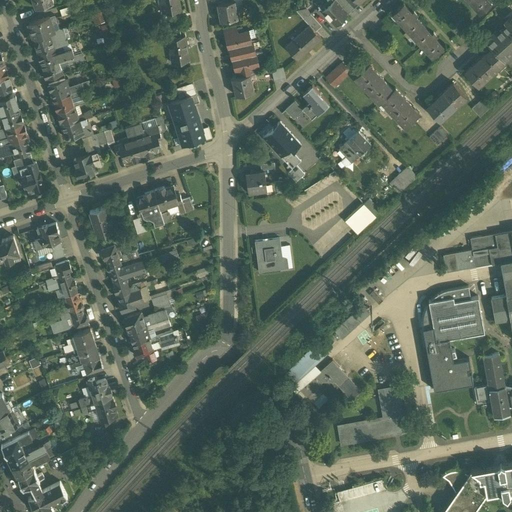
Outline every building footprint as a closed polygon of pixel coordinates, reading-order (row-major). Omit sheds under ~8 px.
[(33,0),(36,8),(54,2),(53,0),(33,0)] [(161,0),(163,13),(180,10),(178,0),(161,0)] [(334,0),(333,0),(325,0),(318,7),(322,11),(321,12),(335,26),(348,14),(342,8),(334,0)] [(345,0),(333,0),(334,0),(342,8),(348,3),(345,0)] [(359,4),(354,0),(345,0),(348,3),(353,9),(359,4)] [(468,0),(480,12),(491,2),(488,0),(468,0)] [(233,2),(217,5),(221,22),(237,19),(233,2)] [(79,3),(60,9),(62,15),(81,10),(79,3)] [(422,23),(415,16),(417,14),(413,10),(411,12),(403,3),(392,13),(411,34),(422,23)] [(297,11),(304,19),(310,14),(306,9),(297,11)] [(321,26),(310,14),(304,19),(309,25),(315,31),(321,26)] [(49,16),(29,23),(33,37),(49,32),(54,31),(49,16)] [(511,19),(511,20),(509,17),(504,22),(505,23),(496,32),(495,30),(484,40),(491,47),(503,60),(511,51),(511,19)] [(431,33),(422,23),(411,34),(432,57),(443,46),(435,38),(437,36),(433,31),(431,33)] [(309,25),(285,47),(297,60),(321,38),(315,31),(309,25)] [(180,28),(163,31),(164,40),(168,39),(168,38),(181,36),(180,28)] [(236,28),(225,30),(227,36),(237,34),(236,28)] [(60,31),(50,35),(50,36),(54,48),(68,43),(67,38),(63,39),(60,31)] [(227,36),(225,37),(227,43),(228,42),(229,44),(227,46),(228,48),(229,48),(251,43),(250,39),(248,37),(247,32),(237,34),(227,36)] [(181,36),(168,38),(168,39),(172,63),(189,60),(185,35),(181,36)] [(50,36),(34,41),(38,53),(54,48),(50,36)] [(251,43),(229,48),(231,54),(232,54),(232,56),(232,58),(232,59),(233,59),(254,55),(256,55),(255,50),(252,49),(251,43)] [(72,47),(63,50),(64,53),(57,55),(58,60),(72,55),(74,55),(72,47)] [(491,47),(464,71),(478,86),(505,62),(503,60),(491,47)] [(54,48),(38,53),(42,65),(58,60),(57,55),(54,48)] [(72,55),(58,60),(60,65),(74,60),(72,55)] [(254,55),(233,59),(234,65),(236,65),(236,67),(234,70),(235,71),(253,67),(259,66),(258,62),(255,60),(254,55)] [(58,60),(42,65),(46,77),(62,72),(60,65),(58,60)] [(351,71),(342,62),(334,70),(342,79),(351,71)] [(392,90),(368,63),(354,76),(379,102),(381,101),(392,90)] [(4,64),(0,65),(0,79),(8,76),(4,64)] [(253,67),(236,71),(238,77),(250,74),(254,73),(253,67)] [(283,67),(271,70),(274,80),(286,78),(283,67)] [(342,79),(334,70),(325,79),(334,87),(342,79)] [(238,77),(231,78),(236,96),(254,91),(250,74),(238,77)] [(8,76),(0,79),(0,92),(12,88),(8,76)] [(69,88),(65,78),(49,84),(53,98),(70,92),(69,88)] [(452,82),(426,106),(440,121),(466,97),(452,82)] [(193,83),(176,88),(178,94),(183,92),(185,98),(197,94),(193,83)] [(82,84),(73,86),(73,87),(69,88),(70,92),(73,92),(78,90),(84,88),(82,84)] [(329,103),(311,85),(302,93),(309,101),(301,108),(302,110),(311,120),(329,103)] [(419,113),(395,87),(392,90),(381,101),(405,127),(419,113)] [(70,92),(53,98),(57,111),(74,106),(70,92)] [(0,99),(0,108),(2,114),(19,109),(16,100),(16,99),(15,96),(13,95),(10,96),(9,97),(0,99)] [(185,98),(171,102),(173,110),(171,110),(180,136),(181,136),(184,143),(190,142),(199,139),(205,137),(203,130),(202,128),(195,104),(194,104),(191,96),(185,98)] [(481,99),(472,108),(480,117),(490,108),(481,99)] [(301,108),(294,101),(284,110),(293,119),(302,110),(301,108)] [(74,106),(57,111),(61,121),(60,121),(61,125),(62,125),(79,119),(78,116),(74,106)] [(19,109),(2,114),(3,119),(6,128),(23,123),(20,113),(21,113),(19,109)] [(92,115),(91,110),(84,113),(85,114),(78,116),(79,119),(92,115)] [(79,119),(62,125),(65,134),(65,135),(65,138),(68,139),(71,138),(71,137),(83,133),(80,123),(79,119)] [(164,119),(156,122),(157,125),(158,125),(159,131),(160,133),(167,131),(164,119)] [(301,145),(279,121),(263,136),(281,156),(290,148),(293,151),(301,145)] [(139,122),(133,124),(137,138),(142,137),(140,130),(141,129),(139,122)] [(23,123),(6,128),(11,141),(28,136),(23,123)] [(133,124),(126,126),(128,133),(130,133),(132,140),(137,138),(133,124)] [(157,125),(145,129),(147,135),(159,131),(158,125),(157,125)] [(441,125),(429,137),(437,145),(449,134),(441,125)] [(208,127),(202,128),(203,130),(206,140),(212,138),(208,127)] [(6,128),(0,130),(0,144),(11,141),(6,128)] [(110,128),(104,130),(107,141),(108,144),(115,142),(110,128)] [(349,128),(343,133),(349,140),(356,133),(355,131),(353,133),(349,128)] [(104,130),(82,138),(87,155),(90,154),(97,151),(97,152),(100,151),(98,144),(107,141),(104,130)] [(142,137),(137,138),(143,156),(153,153),(152,151),(161,148),(158,139),(162,137),(160,133),(159,131),(147,135),(142,137)] [(349,140),(347,142),(359,155),(371,144),(358,131),(356,133),(349,140)] [(28,136),(11,141),(14,152),(15,156),(33,150),(28,136)] [(118,144),(115,145),(117,151),(121,150),(124,160),(133,157),(133,159),(143,156),(137,138),(132,140),(128,141),(118,144)] [(190,142),(187,143),(189,148),(201,144),(199,139),(198,139),(199,143),(191,145),(190,142)] [(11,141),(0,144),(0,153),(1,156),(14,152),(11,141)] [(359,155),(347,142),(340,148),(352,161),(359,155)] [(290,148),(281,156),(292,168),(301,160),(293,152),(293,151),(290,148)] [(97,151),(90,154),(93,161),(100,158),(97,152),(97,151)] [(31,154),(13,160),(15,166),(20,164),(20,167),(27,164),(33,162),(31,154)] [(87,155),(74,159),(76,167),(75,167),(78,177),(87,174),(93,172),(96,171),(93,161),(90,154),(87,155)] [(33,162),(27,164),(28,166),(29,166),(31,172),(39,170),(36,162),(33,162)] [(15,166),(11,167),(15,179),(22,176),(19,169),(21,168),(20,167),(20,164),(15,166)] [(296,181),(305,173),(297,165),(288,172),(296,181)] [(21,168),(19,169),(22,176),(31,172),(29,166),(28,166),(21,168)] [(408,166),(399,174),(409,184),(418,176),(408,166)] [(31,172),(22,176),(25,185),(27,185),(29,193),(45,188),(39,170),(31,172)] [(264,171),(246,174),(249,193),(267,190),(266,184),(264,171)] [(282,181),(266,184),(267,190),(267,196),(284,193),(282,181)] [(173,186),(165,188),(164,187),(154,190),(160,207),(177,202),(182,200),(182,199),(180,194),(176,195),(173,186)] [(442,233),(483,200),(474,188),(433,222),(442,233)] [(154,190),(144,193),(145,195),(137,198),(140,207),(136,208),(138,215),(143,213),(160,207),(154,190)] [(189,197),(182,199),(182,200),(186,212),(193,210),(189,197)] [(182,200),(177,202),(181,213),(186,212),(182,200)] [(376,216),(364,203),(346,221),(357,234),(376,216)] [(105,206),(90,211),(98,236),(110,232),(115,230),(110,214),(107,214),(105,206)] [(165,206),(160,207),(164,221),(171,219),(169,212),(167,213),(165,206)] [(160,207),(143,213),(143,216),(147,218),(149,217),(153,219),(155,224),(164,221),(160,207)] [(140,217),(133,219),(137,233),(145,231),(140,217)] [(56,223),(47,225),(37,228),(40,237),(41,237),(42,238),(35,240),(37,247),(49,243),(60,240),(61,240),(58,232),(59,232),(56,223)] [(472,249),(454,253),(458,270),(500,262),(511,260),(511,230),(470,239),(472,249)] [(13,236),(2,239),(2,241),(0,241),(0,245),(4,245),(8,257),(5,258),(6,262),(15,259),(14,256),(19,254),(13,236)] [(198,237),(186,240),(188,246),(199,242),(198,237)] [(280,239),(255,242),(259,272),(284,269),(281,245),(280,239)] [(60,240),(49,243),(54,258),(65,255),(60,240)] [(306,257),(303,241),(293,243),(296,259),(306,257)] [(290,244),(281,245),(284,269),(293,268),(290,244)] [(0,259),(5,258),(8,257),(4,245),(0,245),(0,259)] [(115,245),(102,249),(105,259),(107,258),(109,264),(107,264),(107,265),(120,261),(116,249),(115,245)] [(129,253),(122,255),(120,248),(116,249),(120,261),(130,258),(129,253)] [(136,250),(128,252),(129,253),(130,258),(138,255),(136,250)] [(405,270),(417,260),(409,251),(398,262),(405,270)] [(454,253),(443,255),(446,272),(458,270),(454,253)] [(68,260),(56,264),(59,276),(61,280),(72,276),(69,270),(71,269),(68,260)] [(122,267),(125,276),(145,270),(142,260),(122,267)] [(503,274),(511,272),(511,260),(500,262),(503,274)] [(108,269),(109,269),(110,273),(111,273),(114,279),(125,276),(122,267),(120,261),(107,265),(107,266),(107,267),(107,268),(108,269)] [(51,262),(34,267),(36,273),(53,268),(51,262)] [(195,269),(197,276),(207,273),(205,266),(195,269)] [(511,272),(503,274),(507,295),(511,293),(511,272)] [(59,276),(54,277),(46,280),(47,284),(61,280),(59,276)] [(72,276),(61,280),(62,284),(65,293),(66,295),(77,292),(74,285),(76,285),(73,276),(72,276)] [(125,276),(114,279),(116,286),(114,286),(117,295),(119,295),(130,291),(129,288),(125,276)] [(61,280),(47,284),(49,289),(49,290),(61,286),(60,284),(62,284),(61,280)] [(139,283),(133,285),(133,286),(129,288),(130,291),(140,288),(139,283)] [(440,292),(437,294),(435,296),(432,298),(430,300),(428,300),(429,303),(433,325),(436,340),(449,338),(484,332),(478,296),(470,298),(468,286),(447,290),(443,291),(440,292)] [(140,288),(130,291),(134,304),(144,301),(140,288)] [(373,290),(369,294),(379,304),(383,300),(373,290)] [(130,291),(119,295),(121,301),(119,302),(122,311),(135,307),(134,304),(130,291)] [(77,292),(66,295),(69,306),(71,311),(83,307),(83,306),(84,305),(83,303),(82,302),(81,302),(80,298),(79,298),(77,292)] [(511,293),(507,295),(491,298),(495,322),(510,319),(511,329),(511,293)] [(166,294),(151,298),(153,305),(168,300),(166,294)] [(362,298),(358,302),(361,306),(362,306),(366,310),(370,307),(362,298)] [(168,300),(153,305),(155,312),(165,309),(166,309),(171,307),(168,300)] [(423,321),(424,328),(433,325),(429,303),(426,308),(423,315),(423,321)] [(361,306),(342,323),(349,332),(369,313),(366,310),(362,306),(361,306)] [(83,307),(71,311),(72,315),(75,324),(76,326),(88,322),(85,313),(84,313),(82,307),(83,307)] [(155,312),(143,316),(145,325),(168,318),(166,309),(165,309),(155,312)] [(71,311),(60,314),(62,318),(62,319),(70,316),(70,315),(72,315),(71,311)] [(141,312),(127,317),(126,317),(124,317),(127,327),(128,330),(128,331),(145,325),(143,316),(141,312)] [(70,316),(62,319),(62,318),(58,320),(56,315),(54,316),(56,321),(51,323),(54,331),(75,324),(72,315),(70,315),(70,316)] [(168,318),(145,325),(147,330),(153,328),(153,330),(170,325),(168,318)] [(342,323),(334,330),(342,339),(349,332),(342,323)] [(145,325),(128,331),(133,343),(149,338),(147,330),(145,325)] [(449,338),(436,340),(433,325),(424,328),(423,328),(426,346),(429,362),(432,362),(451,357),(453,356),(456,355),(455,349),(452,350),(449,338)] [(90,329),(73,334),(74,336),(78,347),(95,342),(90,329)] [(173,330),(149,338),(153,348),(180,340),(179,334),(175,335),(173,330)] [(74,336),(67,339),(69,345),(65,346),(66,351),(78,347),(74,336)] [(149,338),(133,343),(137,356),(145,354),(154,351),(153,348),(149,338)] [(320,339),(282,377),(291,386),(316,364),(331,350),(320,339)] [(95,342),(78,347),(81,357),(82,360),(99,354),(95,342)] [(154,351),(145,354),(147,360),(156,357),(154,351)] [(474,387),(476,403),(491,401),(493,415),(509,412),(508,407),(505,387),(499,353),(483,356),(488,385),(474,387)] [(99,354),(82,360),(83,363),(86,373),(103,367),(99,354)] [(6,357),(0,360),(0,367),(9,363),(6,357)] [(433,366),(429,367),(434,390),(473,383),(471,372),(469,372),(468,369),(471,369),(469,358),(454,360),(452,361),(433,366)] [(82,360),(70,364),(72,368),(76,367),(76,365),(83,363),(82,360)] [(321,370),(300,389),(301,390),(307,396),(316,387),(323,381),(335,382),(352,399),(361,391),(333,360),(321,370)] [(316,364),(291,386),(297,393),(301,390),(300,389),(321,370),(316,364)] [(105,379),(96,382),(94,378),(88,380),(93,397),(95,402),(113,396),(109,387),(108,387),(105,379)] [(383,417),(339,425),(342,444),(395,434),(395,433),(408,430),(401,386),(379,390),(383,417)] [(316,387),(307,395),(309,397),(317,389),(316,387)] [(317,389),(309,397),(313,402),(322,394),(317,389)] [(0,413),(9,408),(2,393),(0,393),(0,413)] [(322,394),(313,402),(319,408),(328,400),(323,393),(322,394)] [(34,396),(17,405),(20,411),(26,407),(25,406),(36,400),(34,396)] [(113,396),(95,402),(97,407),(102,424),(108,422),(107,418),(117,415),(114,407),(116,406),(113,396)] [(86,398),(79,400),(81,407),(95,402),(93,397),(87,399),(86,398)] [(95,402),(81,407),(83,413),(90,411),(90,409),(97,407),(95,402)] [(9,408),(0,413),(0,432),(3,431),(5,434),(11,430),(10,427),(20,422),(12,407),(9,408)] [(29,431),(18,436),(20,441),(24,439),(25,441),(33,437),(29,431)] [(18,436),(1,445),(7,456),(23,447),(20,441),(18,436)] [(49,439),(43,442),(47,449),(53,446),(49,439)] [(43,442),(29,450),(30,452),(26,453),(29,458),(47,449),(43,442)] [(53,446),(47,449),(50,455),(56,452),(53,446)] [(23,447),(7,456),(12,466),(29,458),(26,453),(23,447)] [(47,449),(29,458),(31,462),(35,461),(36,462),(50,455),(47,449)] [(29,458),(12,466),(18,477),(34,469),(31,462),(29,458)] [(455,491),(440,511),(473,511),(487,493),(498,491),(507,497),(511,489),(511,461),(502,463),(500,462),(498,464),(471,469),(468,474),(455,491)] [(34,469),(18,477),(23,488),(31,484),(38,481),(44,477),(42,472),(37,475),(34,469)] [(448,471),(442,475),(448,479),(455,491),(468,474),(461,471),(454,470),(448,471)] [(35,493),(28,497),(35,511),(37,511),(52,511),(54,511),(50,504),(67,496),(60,481),(43,490),(35,493)] [(38,481),(31,484),(35,493),(43,490),(38,481)] [(344,492),(338,493),(337,494),(339,502),(331,504),(333,511),(401,511),(399,501),(394,485),(384,488),(383,481),(344,492)]
